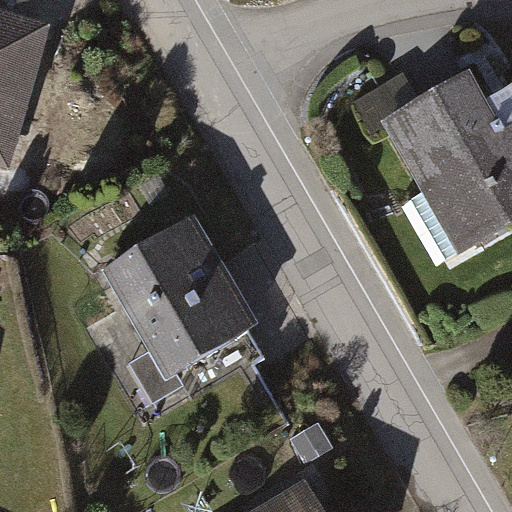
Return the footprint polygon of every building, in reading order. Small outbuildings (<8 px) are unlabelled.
[(52,36),(0,20),(0,174),(10,178),(52,36)] [(404,76),(351,107),(375,149),(391,140),(460,260),(511,230),(511,131),(506,135),(473,77),(422,107),(404,76)] [(195,224),(104,276),(151,357),(169,388),(179,382),(260,335),(195,224)] [(169,388),(151,357),(128,370),(153,412),(186,393),(179,382),(169,388)] [(321,511),(309,489),(268,511),(321,511)]
